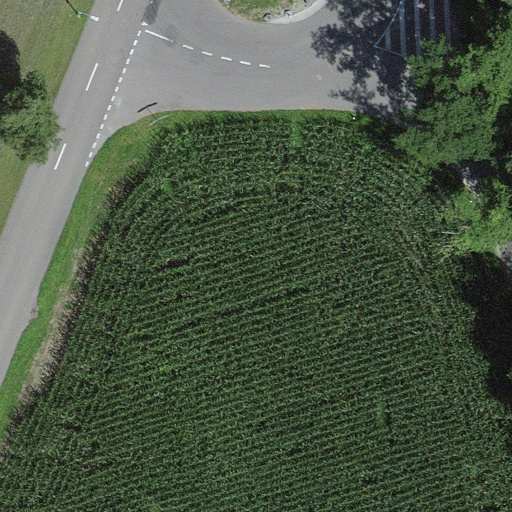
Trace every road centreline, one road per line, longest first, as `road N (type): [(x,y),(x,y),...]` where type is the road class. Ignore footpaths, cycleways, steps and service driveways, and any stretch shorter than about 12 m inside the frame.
road 1 (unclassified): [(0,315),(118,18)]
road 2 (unclassified): [(301,69),(367,77),(427,97),(468,134),(511,219)]
road 3 (unclassified): [(118,18),(203,53),(301,69)]
